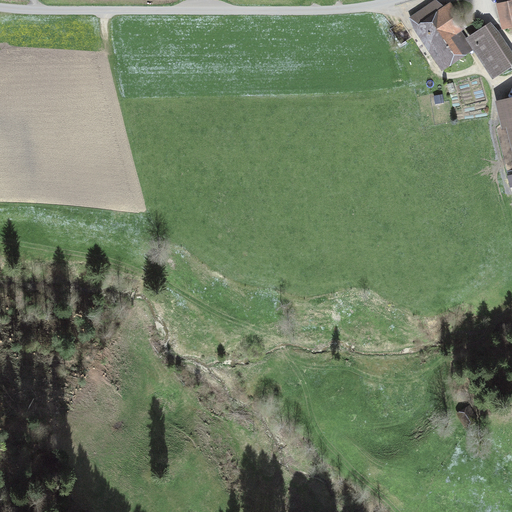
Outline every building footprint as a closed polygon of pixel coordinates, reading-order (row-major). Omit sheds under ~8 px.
[(511,2),(500,6),(504,26),(511,23),(511,2)] [(413,17),(445,63),(466,49),(454,32),(464,25),(450,4),(440,11),(436,4),(431,4),(413,17)] [(495,73),(511,63),(487,28),(471,38),(495,73)] [(511,99),(500,103),(504,122),(510,120),(511,128),(511,99)] [(467,406),(457,413),(464,422),(473,416),(467,406)]
